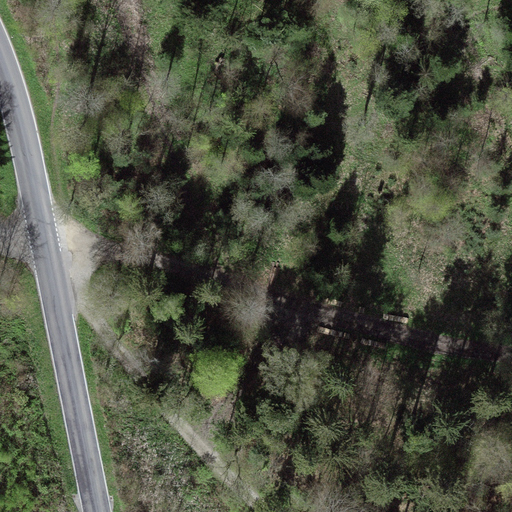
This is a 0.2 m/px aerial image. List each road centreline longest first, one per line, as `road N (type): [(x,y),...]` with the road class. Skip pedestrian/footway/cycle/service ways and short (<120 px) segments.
road 1 (track): [(511,357),(57,237)]
road 2 (tertiary): [(0,55),(44,235),(96,511)]
road 3 (track): [(264,511),(107,335),(44,235)]
